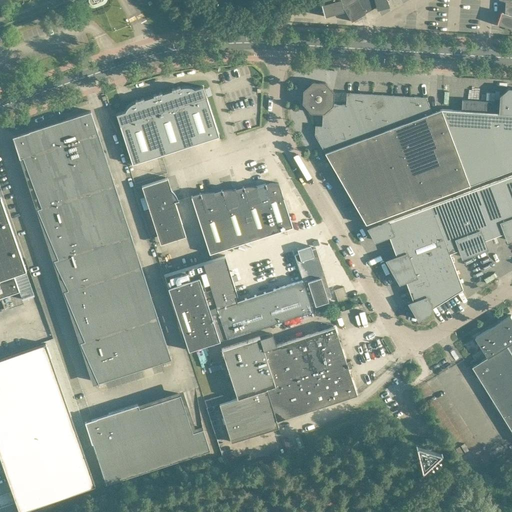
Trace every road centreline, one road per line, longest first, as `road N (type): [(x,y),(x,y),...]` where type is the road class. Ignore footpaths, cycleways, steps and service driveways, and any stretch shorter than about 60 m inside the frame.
road 1 (unclassified): [(278,45),(276,127),(394,334),(421,343),(511,289)]
road 2 (tertiary): [(237,43),(153,54),(0,106)]
road 3 (tertiary): [(278,45),(511,59)]
